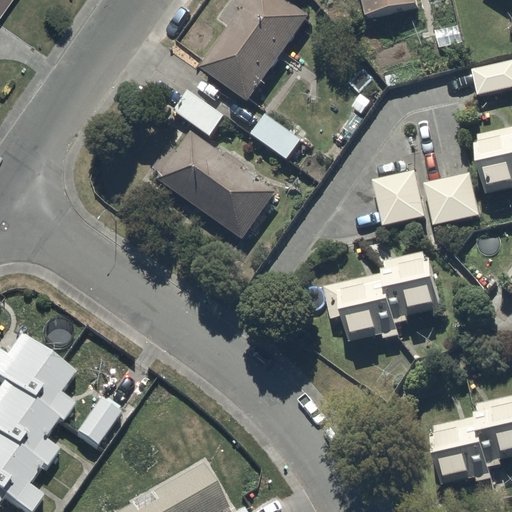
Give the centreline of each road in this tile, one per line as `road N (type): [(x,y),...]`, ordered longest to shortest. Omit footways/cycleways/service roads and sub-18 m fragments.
road 1 (residential): [(0,203),(275,400),(354,511)]
road 2 (residential): [(0,188),(137,0)]
